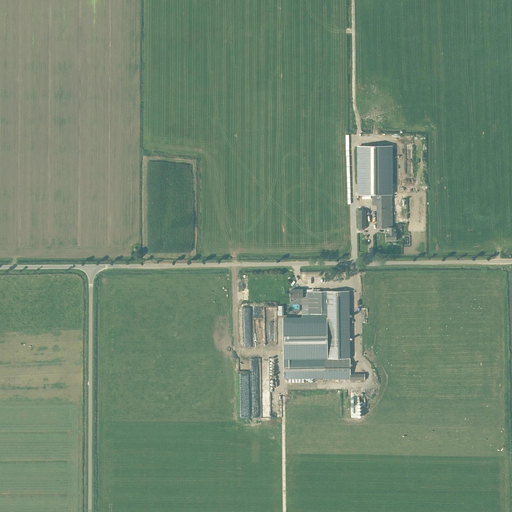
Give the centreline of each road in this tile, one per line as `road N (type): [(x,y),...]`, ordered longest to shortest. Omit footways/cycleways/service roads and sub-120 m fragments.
road 1 (unclassified): [(91,268),(511,262)]
road 2 (unclassified): [(90,511),(91,268)]
